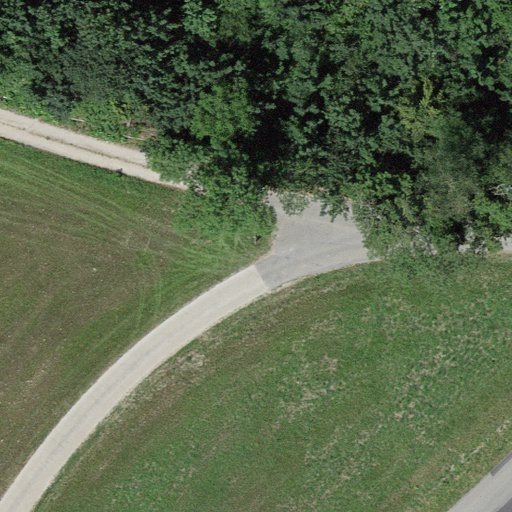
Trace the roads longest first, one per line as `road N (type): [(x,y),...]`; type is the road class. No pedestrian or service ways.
road 1 (track): [(363,229),(263,275),(159,341),(51,451),(12,511)]
road 2 (track): [(363,229),(0,121)]
road 3 (unclassified): [(511,232),(363,229)]
